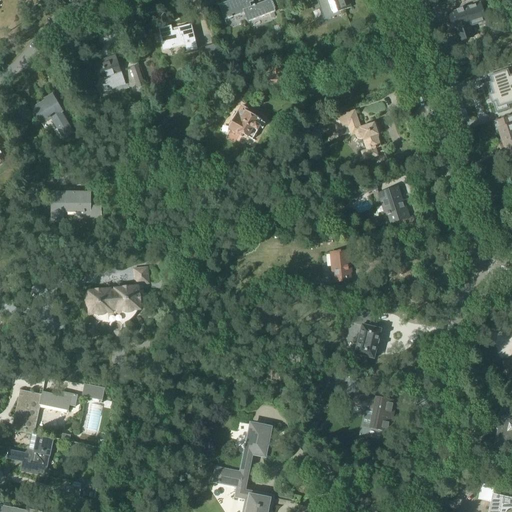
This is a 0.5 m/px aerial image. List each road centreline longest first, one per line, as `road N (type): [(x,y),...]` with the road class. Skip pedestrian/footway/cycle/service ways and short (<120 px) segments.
road 1 (tertiary): [(468,265),(462,202),(396,0)]
road 2 (tertiary): [(416,511),(468,265)]
